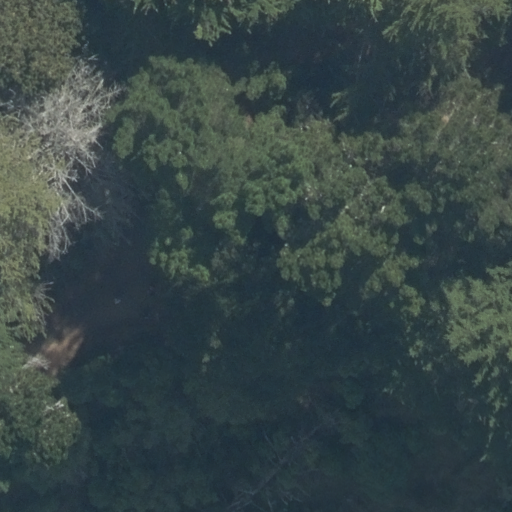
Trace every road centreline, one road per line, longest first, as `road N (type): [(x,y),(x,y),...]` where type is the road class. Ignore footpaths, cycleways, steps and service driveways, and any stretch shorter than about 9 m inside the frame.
road 1 (track): [(511,143),(366,120)]
road 2 (track): [(366,120),(348,40),(372,0)]
